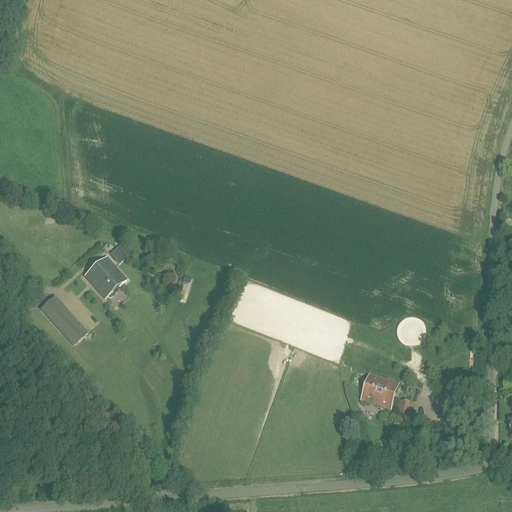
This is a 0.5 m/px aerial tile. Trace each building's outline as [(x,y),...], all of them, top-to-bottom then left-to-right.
[(120,248),(112,255),(119,264),(128,256),(120,248)] [(105,301),(109,297),(111,299),(118,293),(116,291),(126,282),(106,259),(85,278),(105,301)] [(184,277),(182,283),(189,285),(191,279),(184,277)] [(54,296),(39,310),(50,322),(65,309),(54,296)] [(79,324),(64,337),(73,348),(88,335),(79,324)] [(361,401),(391,411),(400,385),(369,375),(361,401)] [(458,388),(442,387),(441,404),(457,405),(458,388)] [(398,402),(394,425),(410,428),(414,404),(398,402)]
